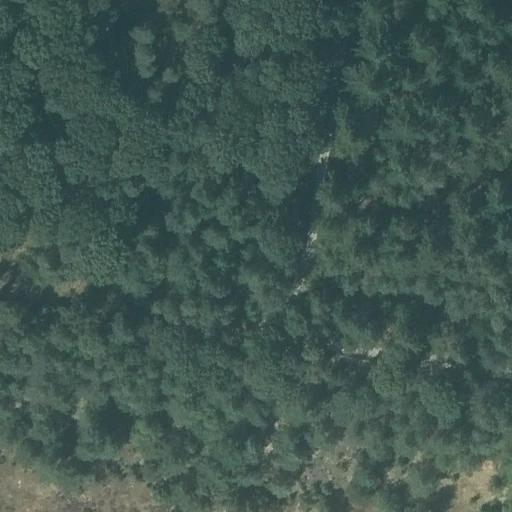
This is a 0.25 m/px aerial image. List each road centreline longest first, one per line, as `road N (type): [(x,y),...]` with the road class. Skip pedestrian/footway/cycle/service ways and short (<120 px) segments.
road 1 (track): [(287,331),(351,0)]
road 2 (track): [(287,331),(511,368)]
